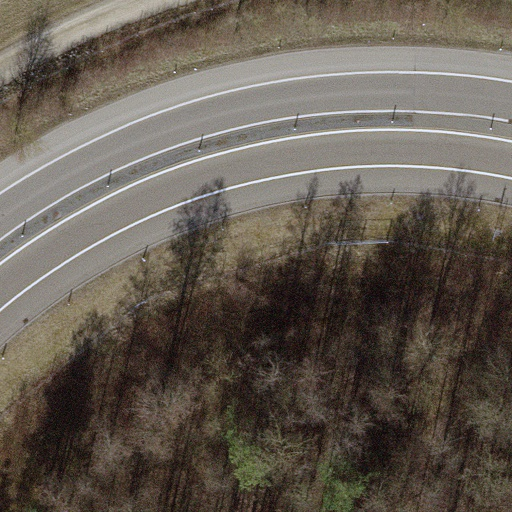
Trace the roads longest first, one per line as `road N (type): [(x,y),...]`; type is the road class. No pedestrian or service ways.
road 1 (motorway): [(0,303),(100,233),(224,181),(364,158),(511,169)]
road 2 (motorway): [(511,95),(394,85),(247,100),(109,147),(0,211)]
road 3 (track): [(183,0),(19,62),(0,77)]
